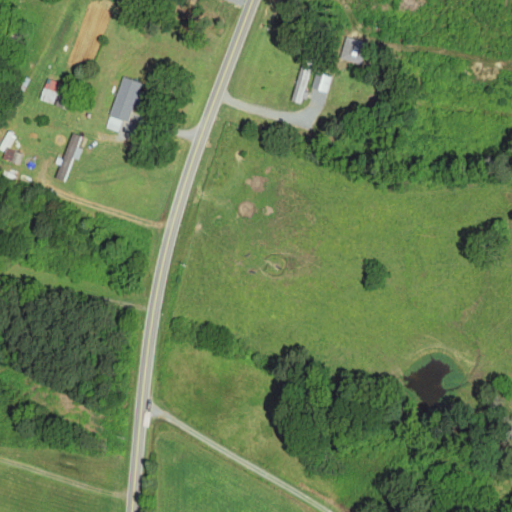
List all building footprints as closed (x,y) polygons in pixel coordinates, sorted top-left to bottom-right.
[(289,100),(301,104),(309,76),(297,72),(289,100)] [(311,89),(326,92),(329,76),(314,73),(311,89)] [(108,116),(116,118),(113,128),(118,129),(120,120),(126,121),(137,81),(119,76),(108,116)] [(55,91),(41,87),(38,99),(52,103),(55,91)] [(81,136),(69,132),(54,179),(67,183),(81,136)]
